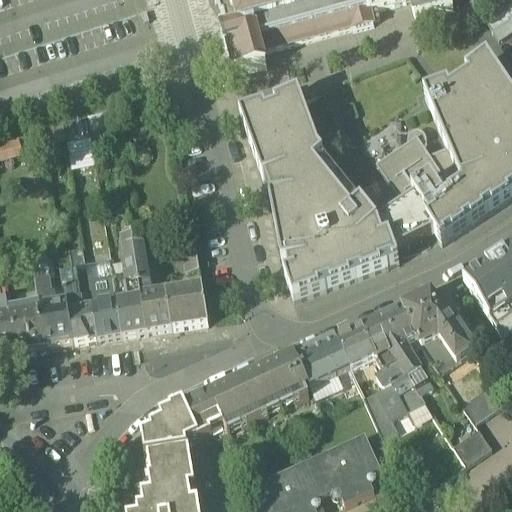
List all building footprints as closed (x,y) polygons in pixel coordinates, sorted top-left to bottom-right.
[(212,0),(215,7),(221,19),(224,18),(224,19),(232,17),(227,0),(212,0)] [(228,53),(235,78),(267,73),(263,58),(353,34),(353,36),(374,30),(370,17),(406,7),(406,6),(411,4),(411,7),(415,23),(453,13),(449,0),(227,0),(232,17),(224,19),(224,18),(221,19),(222,22),(223,21),(227,35),(221,37),(226,54),(228,53)] [(511,10),(485,28),(499,48),(511,39),(511,10)] [(425,102),(447,156),(462,192),(444,205),(431,186),(413,199),(415,204),(403,212),(377,229),(353,200),(320,158),(299,101),(275,110),(277,116),(267,119),(265,114),(240,123),(264,187),(265,187),(271,205),(270,205),(283,272),(288,271),(290,281),(285,283),(294,307),(399,269),(396,259),(394,253),(428,230),(435,240),(442,250),(511,203),(511,101),(488,65),(466,80),(469,85),(451,97),(449,92),(425,102)] [(88,122),(92,139),(108,136),(105,117),(88,122)] [(72,141),(66,142),(67,149),(92,145),(88,125),(69,129),(72,141)] [(63,131),(66,142),(72,141),(69,129),(63,131)] [(39,137),(42,154),(44,153),(56,149),(58,148),(54,132),(39,137)] [(92,139),(95,160),(111,158),(108,136),(92,139)] [(42,154),(39,137),(28,141),(32,157),(42,154)] [(408,147),(409,151),(418,145),(423,154),(426,150),(427,144),(424,140),(421,137),(416,137),(412,139),(410,141),(408,144),(408,147)] [(19,143),(0,149),(0,167),(23,160),(19,143)] [(96,173),(92,145),(67,149),(71,177),(96,173)] [(430,164),(423,154),(418,145),(409,151),(376,173),(381,181),(401,210),(401,209),(403,212),(415,204),(413,199),(431,186),(444,205),(462,192),(447,156),(430,164)] [(56,149),(44,153),(49,168),(61,164),(56,149)] [(394,253),(396,259),(435,240),(428,230),(394,253)] [(122,244),(124,255),(134,254),(132,238),(125,239),(122,244)] [(182,246),(188,279),(199,277),(194,244),(182,246)] [(511,252),(463,286),(490,326),(511,311),(511,252)] [(134,254),(142,305),(152,303),(152,302),(144,253),(134,254)] [(124,255),(128,281),(133,308),(142,305),(134,254),(124,255)] [(52,256),(55,275),(61,274),(58,255),(52,256)] [(69,259),(73,278),(73,279),(77,278),(87,277),(86,272),(83,256),(69,259)] [(88,288),(113,284),(111,268),(86,272),(87,277),(88,288)] [(40,312),(40,316),(57,313),(55,302),(53,302),(48,276),(35,278),(37,296),(40,312)] [(62,280),(64,295),(75,293),(76,302),(81,301),(77,278),(73,279),(73,278),(62,280)] [(117,310),(133,308),(128,281),(113,284),(117,310)] [(88,288),(93,314),(117,310),(113,284),(88,288)] [(83,315),(81,301),(76,302),(75,293),(64,295),(67,311),(68,318),(83,315)] [(202,294),(166,300),(171,336),(208,331),(202,294)] [(40,312),(37,296),(16,299),(18,315),(40,312)] [(166,300),(152,302),(152,303),(142,305),(147,340),(171,336),(166,300)] [(427,301),(402,312),(418,346),(421,353),(440,380),(472,358),(434,303),(427,301)] [(133,308),(117,310),(123,344),(147,340),(142,305),(133,308)] [(0,363),(11,362),(3,318),(2,309),(0,309),(0,363)] [(117,310),(93,314),(98,348),(123,344),(117,310)] [(67,311),(57,313),(40,316),(39,316),(43,336),(46,356),(73,352),(68,318),(67,311)] [(503,346),(511,339),(511,311),(490,326),(503,346)] [(18,315),(3,318),(11,362),(46,356),(43,336),(39,316),(40,316),(40,312),(18,315)] [(404,352),(418,346),(402,312),(375,325),(390,359),(404,352)] [(93,314),(83,315),(68,318),(73,352),(98,348),(93,314)] [(375,325),(335,343),(351,377),(376,365),(389,359),(390,359),(375,325)] [(511,339),(503,346),(511,358),(511,357),(511,339)] [(335,343),(295,362),(309,392),(310,395),(339,382),(351,377),(335,343)] [(408,360),(404,352),(390,359),(389,359),(405,386),(407,385),(422,377),(410,359),(408,360)] [(405,386),(389,359),(376,365),(384,378),(377,383),(385,395),(364,406),(372,423),(383,448),(397,439),(391,429),(390,427),(421,406),(407,385),(405,386)] [(295,362),(209,401),(221,426),(225,435),(240,428),(243,435),(269,423),(266,416),(278,411),(281,417),(283,416),(280,409),(292,404),(295,411),(309,404),(305,394),(309,392),(295,362)] [(424,411),(432,423),(447,415),(447,414),(422,377),(407,385),(421,406),(424,411)] [(339,382),(310,395),(316,408),(344,395),(339,382)] [(464,416),(475,432),(510,408),(497,390),(474,406),(464,416)] [(143,452),(145,462),(188,454),(187,451),(198,447),(198,448),(212,442),(208,432),(221,426),(209,401),(160,424),(162,429),(151,435),(151,440),(143,444),(144,452),(143,452)] [(280,409),(283,416),(295,411),(292,404),(280,409)] [(390,427),(391,429),(408,420),(424,411),(421,406),(390,427)] [(266,416),(269,423),(281,417),(278,411),(266,416)] [(432,423),(424,411),(408,420),(415,434),(433,425),(432,423)] [(449,413),(447,414),(447,415),(432,423),(433,425),(439,433),(455,423),(449,413)] [(464,416),(455,423),(439,433),(449,449),(475,432),(464,416)] [(228,441),(243,435),(240,428),(225,435),(228,441)] [(453,455),(466,474),(491,457),(479,437),(453,455)] [(366,445),(309,471),(325,504),(338,498),(342,499),(344,504),(342,508),(344,511),(350,511),(362,507),(375,501),(372,494),(368,493),(366,489),(367,485),(381,478),(366,445)] [(189,511),(192,510),(190,494),(195,493),(189,454),(188,454),(145,462),(145,464),(148,464),(149,474),(154,473),(155,481),(148,482),(151,499),(141,500),(143,511),(189,511)] [(311,511),(312,510),(325,504),(309,471),(253,497),(260,511),(311,511)] [(414,486),(425,504),(435,496),(421,477),(411,483),(413,486),(414,486)]
